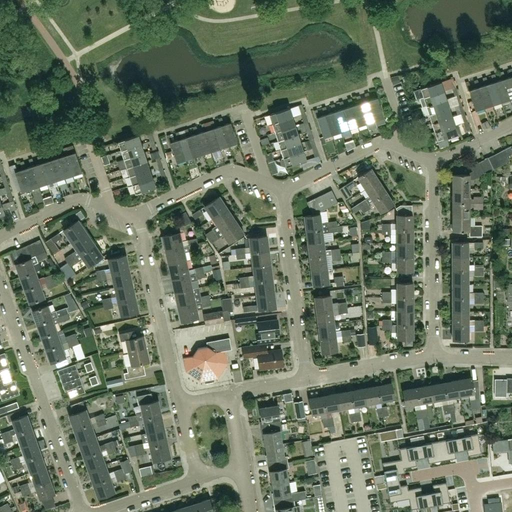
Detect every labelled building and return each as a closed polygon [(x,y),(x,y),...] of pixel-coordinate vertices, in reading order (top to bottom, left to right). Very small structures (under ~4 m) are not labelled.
[(511,79),(511,76),(510,76),(505,78),(503,71),(499,73),(501,79),(502,79),(509,99),(511,97),(511,79)] [(502,79),(501,79),(496,81),(494,74),(491,75),(493,82),(494,82),(500,102),(509,99),(502,79)] [(494,82),(493,82),(488,84),(485,77),(482,78),(484,85),(485,84),(492,105),(500,102),(494,82)] [(485,84),(484,85),(479,86),(477,80),(474,81),(476,88),(476,87),(483,107),(492,105),(485,84)] [(420,88),(422,97),(443,91),(440,82),(427,86),(426,83),(424,83),(420,84),(419,86),(420,88)] [(476,87),(476,88),(471,89),(468,82),(465,84),(467,91),(468,91),(474,110),(483,107),(476,87)] [(269,84),(262,86),(264,95),(272,93),(269,84)] [(422,107),(425,106),(446,99),(443,91),(422,97),(419,98),(422,107)] [(385,119),(378,98),(371,101),(369,93),(365,95),(368,101),(369,101),(376,122),(385,119)] [(369,101),(368,101),(363,103),(361,96),(357,98),(359,104),(360,104),(367,125),(376,122),(369,101)] [(360,104),(359,104),(354,106),(352,99),(348,101),(350,107),(352,107),(359,127),(367,125),(360,104)] [(448,108),(446,99),(425,106),(428,115),(448,108)] [(352,107),(350,107),(346,109),(343,102),(340,103),(342,110),(343,110),(350,130),(359,127),(352,107)] [(343,110),(342,110),(337,112),(334,105),(331,106),(333,113),(335,113),(342,133),(350,130),(343,110)] [(335,113),(333,113),(328,115),(326,108),(322,109),(325,116),(326,115),(333,136),(342,133),(335,113)] [(428,115),(431,123),(451,116),(448,108),(428,115)] [(272,124),(292,117),(289,109),(269,115),(272,124)] [(326,115),(325,116),(320,118),(318,111),(314,112),(317,119),(318,119),(324,139),(333,136),(326,115)] [(454,125),(451,116),(431,123),(434,132),(454,125)] [(275,133),(295,126),(292,117),(272,124),(275,133)] [(221,127),(227,147),(236,144),(230,124),(223,126),(221,119),(217,120),(220,127),(221,127)] [(212,130),(219,150),(227,147),(221,127),(220,127),(215,129),(213,122),(209,123),(212,130)] [(201,126),(203,133),(204,132),(210,152),(219,150),(212,130),(206,132),(204,125),(201,126)] [(457,134),(454,125),(434,132),(430,134),(433,141),(437,140),(437,141),(457,134)] [(278,141),(298,135),(295,126),(275,133),(278,141)] [(204,132),(203,133),(198,134),(195,127),(192,129),(194,135),(195,135),(202,155),(210,152),(204,132)] [(195,135),(194,135),(189,137),(187,130),(184,131),(186,138),(193,158),(202,155),(195,135)] [(186,138),(181,140),(178,133),(175,134),(177,141),(178,141),(185,161),(193,158),(186,138)] [(280,150),(300,143),(298,135),(278,141),(280,150)] [(141,145),(138,136),(117,143),(120,152),(141,145)] [(178,141),(177,141),(172,143),(170,136),(167,137),(169,144),(176,164),(185,161),(178,141)] [(283,158),(303,152),(300,143),(280,150),(283,158)] [(141,145),(120,152),(123,160),(143,153),(141,145)] [(66,156),(67,156),(74,176),(83,173),(76,152),(70,155),(68,148),(64,149),(66,156)] [(495,155),(501,166),(510,161),(508,156),(504,150),(495,155)] [(56,152),(58,159),(59,159),(65,178),(74,176),(67,156),(66,156),(61,157),(59,151),(56,152)] [(157,151),(151,154),(153,160),(155,159),(159,158),(157,151)] [(286,167),(306,160),(303,152),(283,158),(281,159),(280,162),(281,166),(284,167),(286,166),(286,167)] [(126,169),(146,162),(143,153),(123,160),(126,169)] [(59,159),(58,159),(53,160),(51,154),(47,155),(49,162),(50,161),(57,181),(65,178),(59,159)] [(501,166),(495,155),(488,158),(494,170),(501,166)] [(39,158),(41,164),(48,184),(57,181),(50,161),(49,162),(45,163),(42,157),(39,158)] [(30,161),(33,167),(40,187),(48,184),(41,164),(36,166),(34,160),(30,161)] [(490,171),(484,160),(478,163),(484,175),(490,171)] [(22,163),(24,170),(31,190),(40,187),(33,167),(27,169),(25,162),(22,163)] [(129,177),(149,171),(146,162),(126,169),(129,177)] [(477,178),(484,175),(478,163),(471,166),(473,171),(477,178)] [(24,170),(18,172),(16,165),(13,166),(15,173),(16,173),(22,193),(31,190),(24,170)] [(358,178),(366,189),(378,181),(371,169),(358,178)] [(132,186),(152,179),(149,171),(129,177),(132,186)] [(452,189),(470,189),(470,180),(474,180),(477,178),(473,171),(469,173),(470,175),(452,175),(452,189)] [(132,186),(135,195),(155,188),(152,179),(132,186)] [(348,190),(352,188),(355,185),(352,180),(345,185),(348,190)] [(368,204),(373,201),(386,193),(378,181),(366,189),(370,196),(365,199),(368,204)] [(64,197),(72,194),(69,184),(60,187),(64,197)] [(351,195),(348,190),(345,185),(339,189),(346,199),(351,195)] [(470,199),(470,189),(452,189),(452,203),(482,203),(482,197),(474,197),(474,199),(470,199)] [(314,199),(307,202),(313,215),(320,215),(319,212),(331,206),(337,203),(331,190),(325,194),(319,196),(314,199)] [(386,193),(373,201),(381,213),(394,204),(386,193)] [(204,206),(212,219),(227,209),(218,197),(204,206)] [(357,204),(351,208),(354,213),(360,209),(368,204),(365,199),(357,204)] [(2,205),(0,205),(0,215),(5,214),(4,209),(9,207),(11,212),(17,210),(14,201),(11,202),(2,205)] [(452,203),(452,217),(470,217),(470,207),(474,207),(474,209),(482,209),(482,203),(452,203)] [(368,204),(360,209),(363,213),(371,208),(368,204)] [(195,219),(202,214),(199,209),(191,214),(195,219)] [(235,221),(227,209),(212,219),(217,226),(212,229),(213,230),(206,235),(208,239),(216,234),(221,230),(235,221)] [(183,226),(190,222),(185,212),(178,216),(183,226)] [(307,230),(337,227),(336,221),(321,223),(320,215),(313,215),(305,216),(307,230)] [(397,229),(413,229),(413,215),(397,215),(397,229)] [(470,225),(470,217),(452,217),(452,231),(469,231),(469,237),(482,237),(482,225),(470,225)] [(64,230),(72,242),(86,232),(78,220),(64,230)] [(235,221),(221,230),(229,243),(243,233),(235,221)] [(162,236),(165,251),(183,247),(179,232),(183,231),(182,225),(170,228),(171,234),(162,236)] [(322,234),(337,232),(337,227),(307,230),(309,244),(324,242),(322,234)] [(413,229),(397,229),(397,243),(413,243),(413,229)] [(64,258),(67,263),(94,244),(86,232),(72,242),(77,249),(64,258)] [(54,243),(62,238),(58,233),(45,242),(53,253),(59,249),(54,243)] [(216,234),(208,239),(211,243),(212,244),(219,239),(216,234)] [(251,253),(268,250),(266,236),(249,238),(251,253)] [(34,243),(39,255),(45,252),(40,240),(34,243)] [(324,242),(309,244),(310,258),(325,256),(331,255),(330,250),(325,250),(324,242)] [(34,257),(35,257),(39,255),(34,243),(28,246),(34,257)] [(186,261),(184,253),(190,251),(190,250),(198,248),(197,243),(189,245),(183,247),(165,251),(169,265),(186,261)] [(353,243),(342,243),(343,252),(353,251),(353,243)] [(413,243),(397,243),(397,257),(413,257),(413,243)] [(453,257),(468,257),(468,243),(453,243),(453,257)] [(67,263),(70,267),(83,259),(88,266),(103,257),(94,244),(67,263)] [(22,248),(28,260),(30,259),(34,257),(28,246),(22,248)] [(16,251),(20,263),(28,260),(22,248),(16,251)] [(251,253),(245,253),(246,258),(251,258),(252,267),(270,265),(268,250),(251,253)] [(30,259),(28,260),(20,263),(16,265),(20,278),(35,273),(32,265),(38,262),(38,261),(47,257),(45,252),(39,255),(35,257),(34,257),(30,259)] [(112,273),(129,270),(125,255),(108,259),(112,273)] [(327,270),(325,256),(310,258),(312,272),(327,270)] [(413,257),(397,257),(397,271),(413,271),(413,257)] [(468,270),(468,257),(453,257),(453,270),(468,270)] [(186,261),(169,265),(172,279),(203,272),(202,267),(194,269),(194,268),(188,270),(186,261)] [(70,267),(67,263),(60,268),(67,280),(76,274),(71,266),(70,267)] [(270,265),(252,267),(254,281),(272,279),(270,265)] [(77,276),(79,280),(92,272),(89,268),(77,276)] [(214,280),(222,279),(220,269),(212,270),(214,280)] [(129,270),(112,273),(115,288),(132,284),(129,270)] [(327,270),(312,272),(314,286),(329,284),(327,270)] [(453,284),(468,284),(468,270),(453,270),(453,284)] [(204,276),(203,272),(172,279),(175,293),(192,289),(191,282),(196,280),(196,278),(204,276)] [(40,286),(35,273),(20,278),(25,291),(40,286)] [(54,274),(43,278),(45,283),(56,279),(54,274)] [(58,284),(56,279),(45,283),(47,288),(58,284)] [(272,279),(254,281),(256,296),(274,293),(272,279)] [(397,297),(413,297),(413,283),(397,283),(397,297)] [(132,284),(115,288),(118,302),(135,298),(132,284)] [(468,298),(468,284),(453,284),(452,298),(468,298)] [(44,299),(40,286),(25,291),(29,304),(44,299)] [(195,303),(192,289),(175,293),(178,307),(195,303)] [(17,313),(29,307),(21,293),(9,299),(17,313)] [(258,310),(275,308),(274,293),(256,296),(257,305),(242,307),(243,312),(258,310)] [(330,296),(315,298),(317,312),(332,310),(338,309),(337,309),(337,303),(331,304),(330,296)] [(413,311),(413,297),(397,297),(397,311),(413,311)] [(135,298),(118,302),(121,316),(138,312),(135,298)] [(468,312),(468,298),(452,298),(452,312),(468,312)] [(181,322),(199,318),(197,310),(201,309),(203,307),(211,305),(210,300),(201,302),(195,303),(178,307),(181,322)] [(52,320),(57,318),(68,314),(66,308),(56,312),(55,312),(50,314),(47,306),(32,312),(37,325),(52,320)] [(204,315),(206,324),(230,320),(228,310),(222,311),(204,315)] [(319,325),(334,323),(332,310),(317,312),(319,325)] [(413,311),(397,311),(397,325),(413,325),(413,311)] [(468,326),(468,312),(452,312),(452,326),(468,326)] [(70,319),(68,314),(57,318),(59,323),(70,319)] [(41,338),(56,332),(52,320),(37,325),(41,338)] [(257,344),(265,343),(278,341),(277,334),(279,334),(277,320),(257,322),(259,334),(256,334),(257,344)] [(321,339),(336,337),(334,323),(319,325),(321,339)] [(413,339),(413,325),(397,325),(391,325),(383,325),(383,330),(391,330),(391,331),(397,331),(397,339),(413,339)] [(368,327),(369,345),(378,344),(376,326),(368,327)] [(468,340),(468,326),(452,326),(452,340),(468,340)] [(129,352),(146,349),(144,335),(137,337),(136,330),(120,334),(121,341),(126,339),(129,352)] [(41,338),(46,350),(61,345),(56,332),(41,338)] [(64,337),(66,343),(77,339),(75,333),(64,337)] [(216,352),(225,350),(231,349),(229,337),(207,342),(208,346),(216,352)] [(336,337),(321,339),(323,353),(338,351),(336,337)] [(77,339),(66,343),(68,348),(79,344),(77,339)] [(258,345),(243,347),(244,357),(258,355),(260,369),(284,366),(281,350),(280,350),(273,351),(268,351),(267,344),(262,345),(258,345)] [(61,345),(46,350),(51,363),(55,362),(65,358),(61,345)] [(218,378),(228,363),(225,350),(216,352),(208,346),(198,348),(193,356),(183,357),(186,371),(201,381),(204,381),(205,383),(215,381),(214,379),(218,378)] [(127,366),(128,373),(124,374),(126,379),(134,377),(133,372),(144,370),(143,363),(149,361),(146,349),(129,352),(132,365),(127,366)] [(67,364),(65,358),(55,362),(57,368),(67,364)] [(0,370),(10,367),(7,360),(0,362),(0,370)] [(60,378),(78,371),(75,364),(58,371),(60,378)] [(0,370),(0,377),(10,374),(7,368),(10,367),(0,370)] [(60,378),(63,385),(80,378),(78,371),(60,378)] [(10,374),(0,377),(0,385),(15,380),(12,381),(10,374)] [(83,385),(80,378),(63,385),(65,391),(83,385)] [(475,399),(474,393),(471,378),(457,381),(460,396),(470,394),(472,409),(479,408),(479,399),(475,399)] [(123,379),(108,382),(109,387),(124,384),(123,379)] [(0,385),(0,393),(17,387),(15,380),(0,385)] [(444,383),(447,398),(460,396),(457,381),(444,383)] [(377,386),(380,401),(394,398),(391,383),(377,386)] [(430,386),(433,401),(447,398),(444,383),(430,386)] [(83,385),(65,391),(68,390),(70,397),(78,394),(85,392),(85,391),(84,389),(83,385)] [(364,389),(367,404),(380,401),(377,386),(364,389)] [(417,388),(420,403),(433,401),(430,386),(417,388)] [(17,387),(0,393),(0,394),(2,401),(20,394),(17,387)] [(420,403),(417,388),(403,391),(406,406),(420,403)] [(350,391),(353,406),(367,404),(364,389),(350,391)] [(339,409),(348,407),(353,406),(350,391),(336,394),(339,409)] [(138,420),(143,419),(160,415),(157,401),(152,402),(151,393),(136,397),(138,406),(140,405),(142,412),(136,414),(136,415),(128,417),(129,422),(138,420)] [(326,412),(331,411),(339,409),(336,394),(323,397),(326,412)] [(327,418),(326,412),(323,397),(309,400),(312,414),(320,413),(321,419),(322,419),(327,418)] [(302,401),(294,403),(297,418),(305,417),(302,401)] [(261,428),(281,424),(278,405),(260,408),(263,421),(260,422),(261,428)] [(290,430),(288,409),(280,410),(282,430),(290,430)] [(69,416),(74,429),(91,424),(86,410),(69,416)] [(11,436),(17,434),(32,428),(27,415),(22,417),(19,411),(8,415),(10,421),(12,421),(15,429),(9,431),(1,434),(3,439),(11,436)] [(94,416),(96,421),(105,418),(103,413),(94,416)] [(160,415),(143,419),(146,432),(163,429),(160,415)] [(105,418),(96,421),(97,426),(106,423),(105,418)] [(78,443),(95,437),(91,424),(74,429),(78,443)] [(281,424),(261,428),(262,434),(264,434),(265,440),(263,440),(265,447),(267,446),(282,444),(280,431),(282,431),(281,425),(281,424)] [(21,447),(37,441),(32,428),(17,434),(21,447)] [(163,429),(146,432),(149,447),(166,443),(163,429)] [(395,430),(387,431),(389,440),(397,438),(397,437),(395,430)] [(458,437),(460,450),(466,449),(468,456),(481,453),(478,434),(458,437)] [(78,443),(83,456),(100,451),(95,437),(78,443)] [(460,450),(458,437),(438,441),(442,461),(456,458),(455,451),(460,450)] [(500,450),(500,440),(492,440),(492,451),(500,450)] [(26,460),(41,454),(37,441),(21,447),(26,460)] [(104,444),(105,449),(114,446),(112,441),(104,444)] [(442,461),(438,441),(419,445),(421,457),(427,456),(428,463),(442,461)] [(166,443),(149,447),(153,461),(169,457),(166,443)] [(135,450),(144,448),(143,444),(134,445),(127,447),(130,457),(136,455),(135,450)] [(282,444),(267,446),(269,459),(266,460),(267,465),(288,462),(287,456),(284,457),(282,444)] [(421,457),(419,445),(399,448),(401,459),(402,459),(403,468),(404,468),(417,465),(415,459),(421,457)] [(114,446),(105,449),(107,454),(116,451),(114,446)] [(88,470),(105,464),(100,451),(83,456),(88,470)] [(41,454),(26,460),(31,473),(46,467),(41,454)] [(402,459),(401,459),(382,463),(386,483),(399,480),(398,474),(405,473),(404,468),(403,468),(402,459)] [(120,462),(124,473),(131,470),(128,460),(120,462)] [(289,469),(288,462),(267,465),(269,472),(271,471),(273,484),(288,481),(286,469),(289,469)] [(88,470),(92,484),(109,478),(105,464),(88,470)] [(31,473),(35,486),(50,480),(46,467),(31,473)] [(143,475),(153,474),(151,467),(142,468),(143,475)] [(113,471),(115,476),(124,473),(122,468),(113,471)] [(124,473),(115,476),(117,481),(126,478),(124,473)] [(374,476),(376,485),(383,483),(382,475),(374,476)] [(109,478),(92,484),(97,497),(114,492),(109,478)] [(35,486),(40,499),(55,494),(50,480),(35,486)] [(390,502),(409,499),(409,498),(407,490),(408,490),(407,485),(400,486),(399,480),(386,483),(390,502)] [(275,497),(273,498),(274,503),(294,500),(306,498),(305,491),(290,493),(289,483),(288,481),(273,484),(275,497)] [(434,492),(428,493),(430,506),(431,511),(437,511),(436,505),(450,502),(446,482),(432,485),(434,492)] [(408,490),(407,490),(409,498),(409,499),(411,509),(425,507),(426,511),(431,511),(430,506),(428,493),(422,494),(421,487),(408,490)] [(195,503),(198,511),(212,511),(209,499),(195,503)] [(294,500),(274,503),(275,510),(277,509),(277,511),(300,511),(299,506),(295,506),(294,500)] [(0,506),(0,511),(2,511),(10,508),(8,503),(0,506)] [(198,511),(195,503),(182,508),(183,511),(198,511)]
